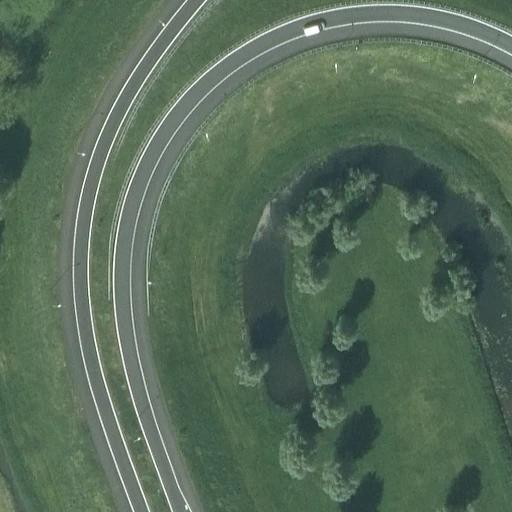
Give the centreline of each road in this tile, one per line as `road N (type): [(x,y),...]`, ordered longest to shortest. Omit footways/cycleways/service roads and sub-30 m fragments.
road 1 (motorway): [(178,511),(141,394),(123,266),(139,185),(183,106),(258,49),(347,18),(450,24),(511,49)]
road 2 (motorway): [(201,0),(144,70),(114,124),(84,213),(83,324),(141,511)]
